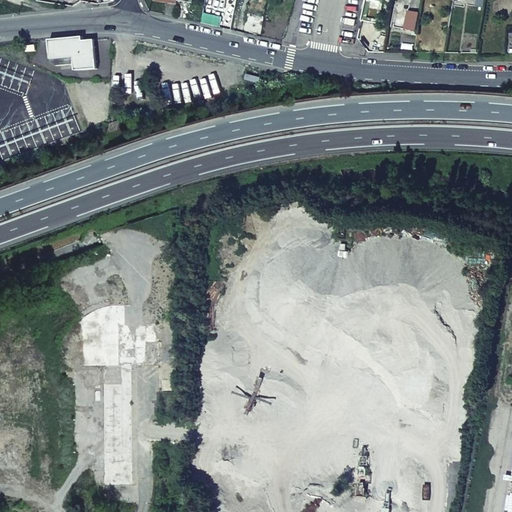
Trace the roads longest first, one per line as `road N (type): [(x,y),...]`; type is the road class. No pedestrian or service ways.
road 1 (motorway): [(511,112),(401,109),(275,121),(171,146),(0,207)]
road 2 (motorway): [(0,235),(229,158),(350,139),(511,141)]
road 3 (unclassified): [(325,62),(127,21)]
road 4 (unclassified): [(511,72),(325,62)]
road 5 (unclassified): [(127,21),(0,28)]
